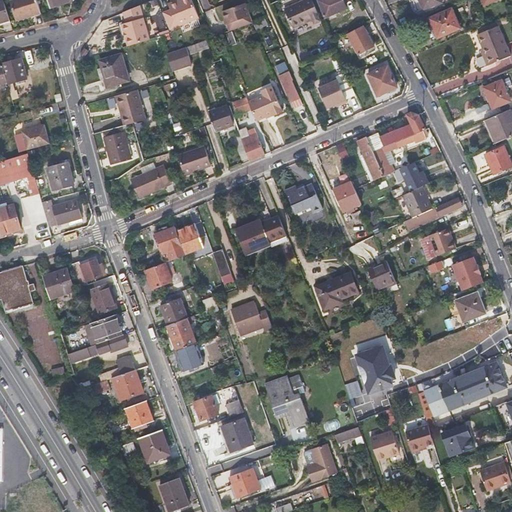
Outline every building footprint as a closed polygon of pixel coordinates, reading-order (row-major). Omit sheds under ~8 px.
[(36,0),(13,0),(10,1),(16,20),(40,12),(36,0)] [(163,16),(169,32),(199,20),(190,0),(185,0),(168,7),(171,13),(163,16)] [(293,30),(307,24),(306,23),(313,19),(315,25),(322,23),(311,0),(306,0),(284,10),(293,30)] [(319,0),(326,17),(346,9),(342,0),(319,0)] [(419,0),(423,8),(442,2),(441,0),(419,0)] [(226,25),(229,33),(252,24),(244,4),(222,13),(226,25)] [(125,40),(127,49),(149,43),(138,7),(122,14),(125,26),(121,27),(124,36),(125,35),(126,39),(125,40)] [(437,37),(459,27),(451,8),(429,18),(437,37)] [(151,16),(156,34),(166,30),(160,13),(151,16)] [(485,54),(506,45),(498,26),(477,35),(485,54)] [(358,55),(373,47),(363,27),(348,35),(358,55)] [(191,55),(210,48),(207,41),(188,47),(191,55)] [(510,56),(506,45),(485,54),(483,55),(487,66),(510,56)] [(84,49),(79,56),(84,58),(88,52),(84,49)] [(186,49),(166,57),(171,73),(192,66),(186,49)] [(105,88),(126,83),(120,57),(98,63),(105,88)] [(2,66),(6,82),(7,84),(25,79),(19,59),(1,64),(2,66)] [(275,65),(277,72),(288,69),(286,62),(275,65)] [(377,96),(397,88),(388,66),(368,75),(377,96)] [(187,73),(176,77),(180,89),(191,86),(187,73)] [(288,73),(279,77),(287,95),(290,103),(298,99),(291,82),(292,82),(288,73)] [(492,108),(500,104),(509,100),(499,78),(482,86),(492,108)] [(337,80),(318,89),(327,108),(339,103),(340,106),(347,103),(337,80)] [(271,117),(276,114),(282,112),(270,87),(260,91),(262,94),(246,101),(249,107),(254,121),(270,114),(271,117)] [(137,92),(116,98),(124,128),(145,123),(137,92)] [(289,109),(301,104),(298,99),(290,103),(287,95),(283,97),(289,109)] [(246,101),(245,99),(229,105),(232,114),(249,107),(246,101)] [(215,133),(234,127),(227,107),(208,113),(215,133)] [(496,143),(507,138),(511,136),(511,118),(508,110),(486,120),(496,143)] [(255,124),(271,117),(270,114),(254,121),(255,124)] [(367,139),(373,153),(423,131),(426,130),(419,116),(412,114),(406,117),(411,128),(380,141),(377,134),(367,139)] [(493,145),(496,143),(486,120),(483,121),(493,145)] [(45,124),(22,131),(27,151),(51,144),(45,124)] [(423,131),(373,153),(383,177),(392,173),(390,167),(384,154),(390,151),(414,140),(415,143),(426,138),(423,131)] [(250,161),(264,155),(255,134),(242,140),(250,161)] [(108,167),(129,163),(124,135),(103,139),(108,167)] [(373,153),(367,139),(357,143),(362,156),(360,157),(372,183),(383,177),(373,153)] [(335,148),(339,155),(342,162),(348,159),(342,145),(335,148)] [(493,174),(502,170),(511,166),(503,146),(485,154),(493,174)] [(184,176),(211,167),(204,148),(178,157),(184,176)] [(384,154),(390,167),(396,164),(390,151),(384,154)] [(27,154),(0,161),(0,184),(23,178),(28,195),(38,193),(27,154)] [(53,189),(63,187),(73,185),(67,162),(48,167),(53,189)] [(411,192),(421,188),(428,184),(422,173),(419,175),(414,163),(401,169),(411,192)] [(172,185),(164,166),(131,180),(139,199),(172,185)] [(357,180),(351,183),(355,191),(360,188),(357,180)] [(343,187),(348,199),(339,204),(344,214),(361,206),(355,191),(351,183),(343,187)] [(320,208),(310,185),(296,191),(294,186),(284,191),(293,212),(307,206),(310,212),(320,208)] [(432,210),(421,188),(411,192),(402,196),(412,219),(432,210)] [(394,199),(404,194),(401,189),(392,193),(394,199)] [(458,198),(432,210),(412,219),(405,222),(409,231),(462,207),(458,198)] [(48,227),(80,219),(76,200),(53,206),(51,199),(41,202),(48,227)] [(0,208),(0,234),(20,229),(12,205),(0,208)] [(276,218),(261,225),(269,243),(271,242),(273,247),(279,244),(286,242),(276,218)] [(468,219),(455,223),(458,230),(470,226),(468,219)] [(176,231),(182,247),(184,254),(203,247),(194,225),(176,231)] [(269,243),(261,225),(254,227),(253,225),(235,232),(244,255),(269,245),(269,243)] [(163,254),(182,247),(176,231),(174,226),(155,234),(163,254)] [(428,238),(436,258),(455,250),(450,237),(447,239),(444,231),(428,238)] [(223,251),(216,252),(221,275),(228,273),(223,251)] [(462,290),(486,281),(477,254),(453,263),(462,290)] [(89,281),(101,277),(95,262),(83,266),(82,261),(72,265),(79,288),(90,284),(89,281)] [(376,290),(396,285),(391,262),(371,267),(376,290)] [(145,271),(152,289),(171,282),(164,263),(145,271)] [(22,266),(0,272),(0,305),(4,311),(33,303),(29,291),(34,290),(33,283),(28,285),(27,279),(26,280),(22,266)] [(49,299),(74,291),(66,269),(42,277),(49,299)] [(341,300),(349,296),(357,293),(349,273),(332,280),(332,281),(314,288),(324,311),(343,304),(341,300)] [(99,314),(108,311),(116,309),(108,285),(92,291),(99,314)] [(464,323),(474,319),(485,314),(476,293),(455,302),(464,323)] [(160,306),(167,326),(187,319),(180,299),(160,306)] [(255,304),(232,312),(240,336),(263,327),(265,333),(272,330),(265,311),(258,314),(255,304)] [(99,344),(109,341),(122,335),(115,315),(91,323),(99,344)] [(187,319),(167,326),(177,352),(196,345),(187,319)] [(109,342),(109,341),(99,344),(67,356),(70,364),(111,349),(112,352),(126,346),(123,337),(109,342)] [(203,365),(196,345),(177,352),(176,353),(183,372),(203,365)] [(391,385),(386,368),(388,367),(381,347),(356,355),(369,393),(391,385)] [(121,375),(136,370),(130,356),(116,361),(121,375)] [(425,397),(499,367),(498,363),(452,380),(423,390),(425,397)] [(64,365),(52,369),(54,375),(66,372),(64,365)] [(506,388),(499,367),(425,397),(432,415),(506,388)] [(113,378),(120,401),(143,393),(136,370),(121,375),(113,378)] [(293,426),(307,421),(297,394),(294,395),(287,377),(263,386),(275,418),(288,413),(293,426)] [(91,386),(94,394),(108,389),(105,381),(91,386)] [(424,417),(432,415),(425,397),(423,390),(416,392),(424,417)] [(235,393),(229,395),(224,397),(227,404),(225,405),(229,417),(242,413),(235,393)] [(199,422),(217,414),(210,397),(192,404),(199,422)] [(126,409),(134,429),(154,422),(146,401),(126,409)] [(359,421),(373,415),(371,409),(357,415),(359,421)] [(383,410),(384,424),(395,423),(394,410),(383,410)] [(252,444),(243,419),(221,427),(227,444),(230,452),(240,448),(252,444)] [(433,444),(427,425),(404,433),(411,453),(421,450),(421,448),(426,446),(433,444)] [(472,440),(471,440),(465,426),(442,434),(449,456),(475,448),(472,440)] [(360,428),(335,432),(337,441),(362,437),(360,428)] [(138,440),(147,464),(170,455),(161,431),(138,440)] [(377,461),(387,457),(386,455),(398,451),(392,433),(370,440),(377,461)] [(242,451),(240,448),(230,452),(227,444),(223,445),(227,456),(242,451)] [(325,444),(304,452),(303,454),(307,466),(306,467),(311,483),(337,473),(325,444)] [(486,491),(510,482),(503,463),(479,472),(486,491)] [(236,499),(259,491),(251,469),(228,477),(236,499)] [(169,511),(172,511),(179,510),(189,506),(178,478),(159,485),(169,511)]
